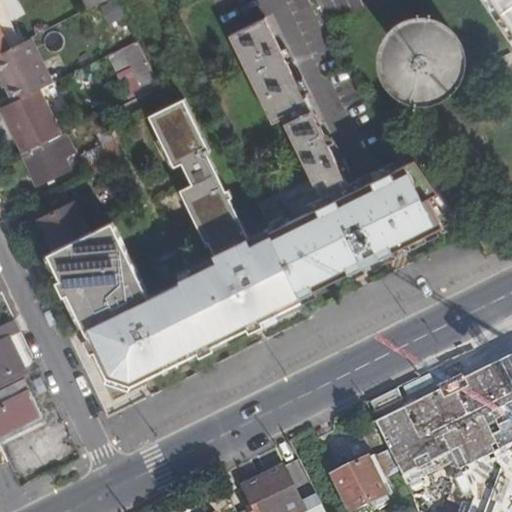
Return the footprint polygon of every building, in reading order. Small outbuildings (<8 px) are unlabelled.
[(122,0),(104,6),(109,23),(127,18),(122,0)] [(414,64),(420,69),(428,72),(437,72),(445,69),(452,63),(456,55),(457,46),(454,38),(449,30),(442,26),(433,24),(425,25),(418,29),(413,35),(409,42),(408,50),(410,57),(414,64)] [(0,51),(8,48),(0,30),(0,51)] [(53,249),(50,252),(121,398),(144,405),(314,320),(308,306),(468,234),(424,168),(357,196),(277,30),(241,45),(283,135),(291,130),(321,191),(266,216),(271,227),(250,236),(185,97),(151,114),(161,138),(154,140),(167,170),(182,163),(193,182),(183,187),(217,260),(149,297),(112,221),(91,231),(53,249)] [(6,85),(15,103),(41,90),(51,85),(29,38),(8,48),(0,51),(0,65),(9,83),(6,85)] [(135,68),(146,93),(157,88),(161,86),(140,42),(125,49),(135,68)] [(111,56),(121,75),(135,68),(125,49),(111,56)] [(15,103),(3,108),(24,151),(63,133),(41,90),(15,103)] [(76,153),(65,132),(63,133),(24,151),(21,153),(37,186),(72,169),(66,158),(76,153)] [(39,218),(53,249),(91,231),(76,200),(39,218)] [(0,376),(24,365),(10,336),(16,334),(21,331),(16,319),(0,326),(0,376)] [(10,336),(24,365),(30,362),(16,334),(10,336)] [(511,386),(503,368),(486,376),(500,404),(507,419),(511,416),(511,386)] [(467,427),(479,451),(507,419),(500,404),(497,405),(482,375),(449,392),(455,404),(439,412),(451,435),(453,434),(467,427)] [(0,404),(21,394),(15,382),(0,389),(0,404)] [(21,394),(0,404),(0,436),(43,415),(31,390),(21,394)] [(467,427),(453,434),(468,463),(479,451),(467,427)] [(370,461),(333,479),(349,511),(355,511),(387,496),(370,461)] [(417,464),(401,472),(420,511),(423,511),(435,499),(417,464)] [(305,511),(284,467),(244,487),(256,511),(305,511)] [(511,511),(511,473),(497,468),(480,511),(511,511)]
